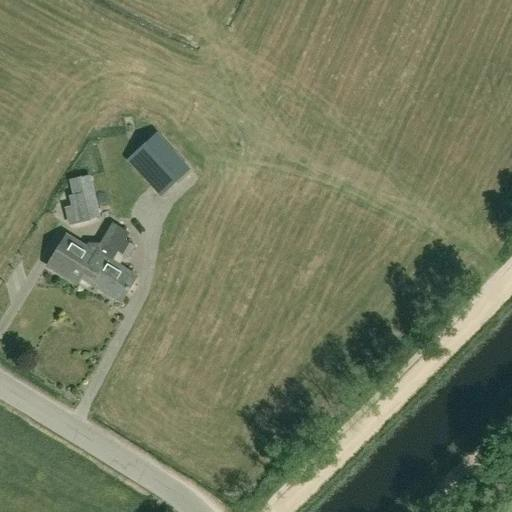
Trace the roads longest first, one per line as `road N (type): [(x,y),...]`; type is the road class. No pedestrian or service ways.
road 1 (track): [(280,511),(511,280)]
road 2 (unclassified): [(200,511),(0,387)]
